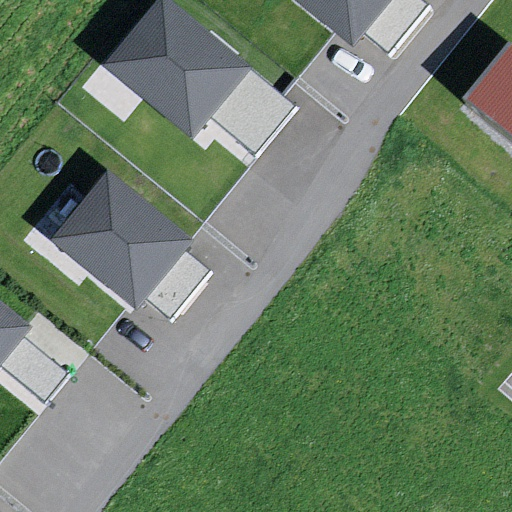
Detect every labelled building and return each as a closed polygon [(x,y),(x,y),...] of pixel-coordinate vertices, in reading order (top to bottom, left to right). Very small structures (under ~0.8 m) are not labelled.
[(258,65),(174,0),(151,0),(100,65),(197,142),(258,65)] [(394,0),(296,0),(356,48),(394,0)] [(511,48),(510,48),(469,111),(511,138),(511,48)] [(196,239),(107,169),(51,239),(140,309),(196,239)] [(0,369),(35,326),(0,298),(0,369)]
